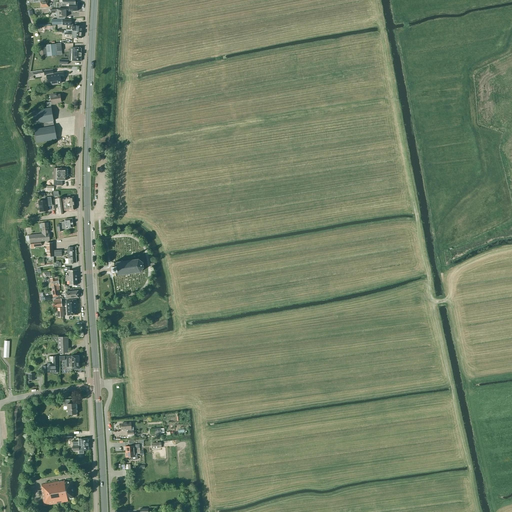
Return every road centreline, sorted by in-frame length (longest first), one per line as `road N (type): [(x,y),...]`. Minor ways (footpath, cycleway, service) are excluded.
road 1 (unclassified): [(79,213),(89,386)]
road 2 (primary): [(96,384),(87,213)]
road 3 (unclassified): [(110,511),(110,392),(109,383),(96,384)]
road 4 (primary): [(104,511),(96,384)]
road 5 (unclassified): [(89,386),(96,511)]
